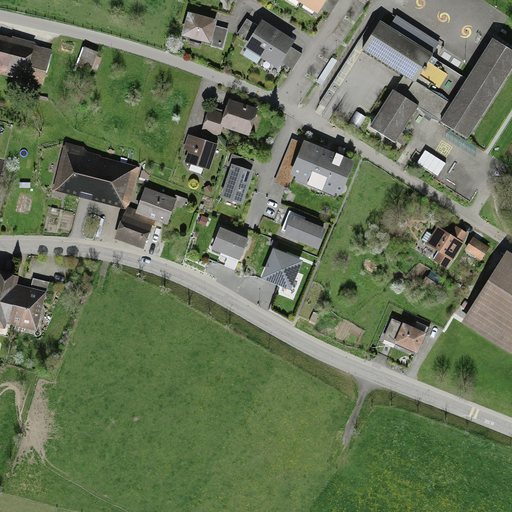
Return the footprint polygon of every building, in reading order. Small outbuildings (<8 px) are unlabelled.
[(299,0),(318,11),(320,9),(325,0),(299,0)] [(338,0),(325,0),(320,9),(329,15),(338,0)] [(216,20),(187,13),(181,36),(210,44),(215,28),(216,20)] [(465,81),(430,60),(438,44),(394,18),(389,27),(379,20),(361,50),(403,77),(399,85),(395,91),(392,89),(367,129),(397,147),(418,112),(430,119),(467,142),(511,69),(511,51),(491,39),(465,81)] [(247,44),(257,28),(248,22),(238,38),(247,44)] [(281,34),(273,29),(261,22),(257,28),(247,44),(246,46),(279,66),(279,65),(290,48),(294,42),(281,34)] [(228,31),(215,28),(210,48),(223,51),(228,31)] [(0,63),(11,66),(9,75),(43,84),(52,51),(35,46),(34,49),(0,40),(0,63)] [(300,55),(290,48),(279,65),(290,72),(300,55)] [(222,115),(206,110),(200,132),(220,137),(222,128),(249,136),(257,109),(226,100),(222,115)] [(356,113),(349,123),(359,129),(365,119),(356,113)] [(217,145),(193,138),(185,164),(209,171),(217,145)] [(295,174),(306,146),(293,141),(277,182),(289,187),(295,174)] [(355,161),(306,146),(295,174),(342,194),(355,161)] [(137,168),(65,150),(55,186),(127,205),(137,168)] [(253,171),(231,164),(220,198),(242,205),(253,171)] [(135,214),(126,211),(117,236),(145,246),(154,221),(167,226),(177,200),(144,188),(135,214)] [(326,229),(290,215),(282,236),(318,250),(326,229)] [(248,238),(217,227),(209,249),(239,260),(248,238)] [(450,235),(437,227),(426,246),(439,254),(433,264),(446,271),(467,235),(454,228),(450,235)] [(489,249),(471,239),(463,253),(481,263),(489,249)] [(302,261),(273,248),(260,278),(290,290),(302,261)] [(511,257),(505,253),(460,323),(511,355),(511,257)] [(12,320),(18,288),(14,287),(16,275),(0,272),(0,328),(1,329),(3,319),(12,320)] [(426,278),(421,286),(431,292),(435,284),(426,278)] [(18,288),(12,320),(38,326),(43,300),(46,300),(49,284),(32,280),(30,291),(18,288)] [(426,333),(403,323),(393,344),(416,354),(426,333)]
